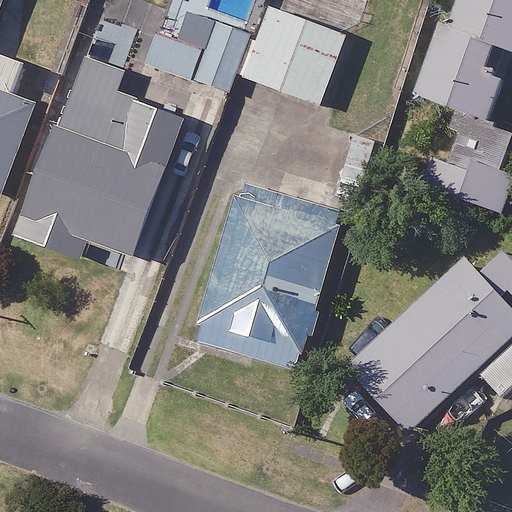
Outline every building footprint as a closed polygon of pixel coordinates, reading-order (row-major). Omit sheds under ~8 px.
[(0,0),(0,194),(5,196),(36,103),(0,91),(0,12),(4,0),(0,0)] [(360,10),(333,0),(299,0),(298,5),(284,0),(274,0),(246,76),(324,105),(360,10)] [(511,88),(511,0),(459,0),(413,98),(491,134),(511,88)] [(250,30),(184,10),(176,35),(163,31),(152,66),(231,91),(250,30)] [(128,75),(83,59),(18,234),(87,259),(93,241),(135,257),(186,119),(121,95),(128,75)] [(511,165),(511,152),(464,130),(432,198),(485,223),(511,165)] [(341,215),(239,190),(202,343),(304,368),(341,215)] [(351,388),(412,442),(511,331),(511,312),(461,267),(351,388)] [(511,343),(482,372),(505,396),(511,389),(511,343)]
